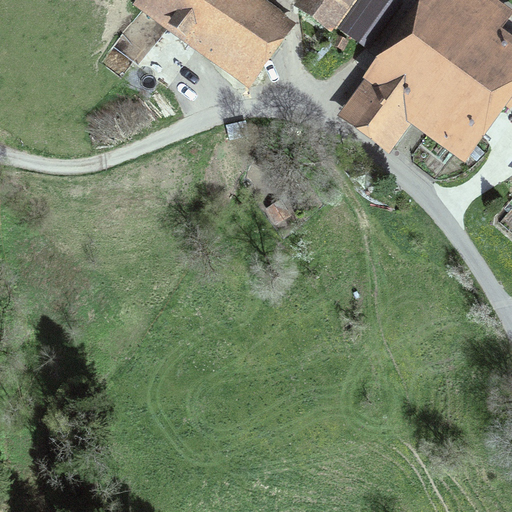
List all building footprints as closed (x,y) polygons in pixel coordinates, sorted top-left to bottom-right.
[(152,0),(221,52),(214,61),(238,79),(283,19),(261,3),(256,10),(242,0),(152,0)] [(308,0),(304,6),(335,28),(355,0),(308,0)] [(390,0),(361,0),(341,29),(367,48),(398,5),(390,0)] [(435,0),(351,116),(386,142),(412,107),(436,124),(430,132),(459,152),(498,99),(509,107),(511,103),(511,49),(487,31),(502,11),(486,0),(435,0)] [(265,150),(257,164),(279,176),(287,163),(265,150)]
